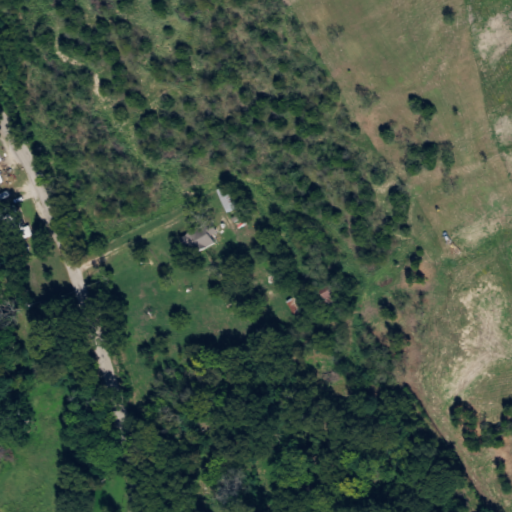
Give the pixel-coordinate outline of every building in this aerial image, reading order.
[(244,203),(227,210),(218,188),(235,181),(244,203)] [(29,224),(32,235),(8,241),(0,212),(0,208),(15,205),(21,226),(29,224)] [(217,241),(193,253),(183,235),(212,221),(217,231),(212,233),(217,241)] [(328,302),(321,292),(337,282),(343,293),(328,302)] [(300,325),(287,299),(299,294),(311,320),(300,325)]
